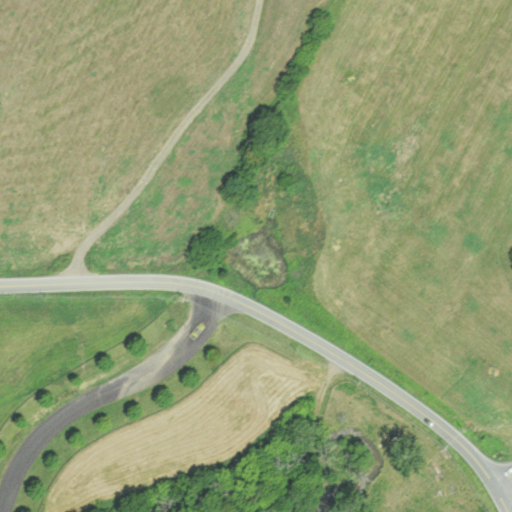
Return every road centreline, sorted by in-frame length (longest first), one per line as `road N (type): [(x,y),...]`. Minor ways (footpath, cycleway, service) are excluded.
road 1 (tertiary): [(509,511),(464,443),(421,409),(222,292),(161,280),(0,284)]
road 2 (residential): [(222,292),(167,357),(39,435),(1,511)]
